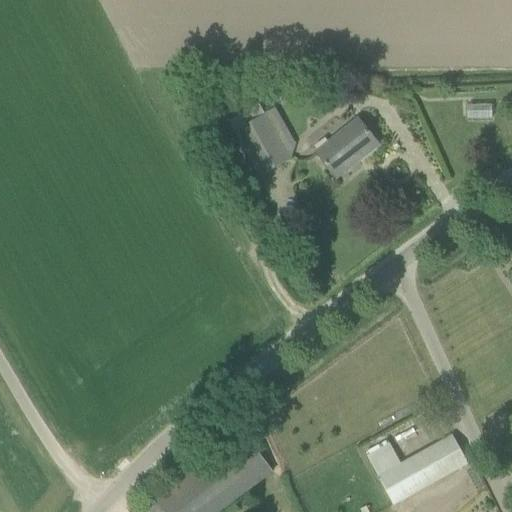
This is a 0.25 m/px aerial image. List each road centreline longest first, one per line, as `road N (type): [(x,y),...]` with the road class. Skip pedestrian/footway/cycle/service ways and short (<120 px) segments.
road 1 (unclassified): [(105,503),(194,417),(396,262)]
road 2 (unclassified): [(396,262),(510,511)]
road 3 (unclassified): [(105,503),(69,468),(0,359)]
road 4 (unclassified): [(396,262),(511,179)]
